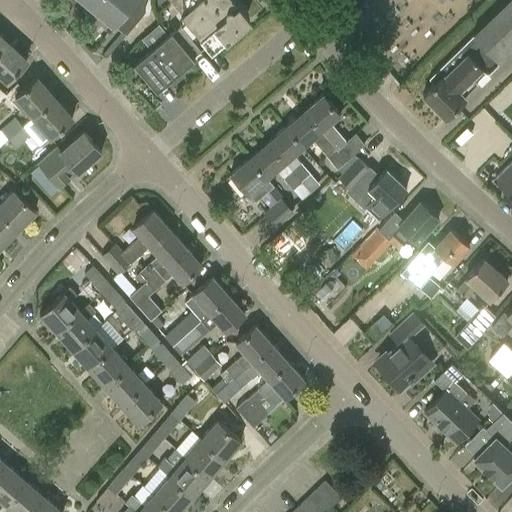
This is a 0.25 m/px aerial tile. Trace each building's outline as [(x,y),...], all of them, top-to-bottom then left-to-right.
[(91,0),(87,5),(112,25),(114,23),(125,32),(145,11),(145,0),(91,0)] [(170,0),(172,1),(198,31),(198,32),(209,46),(248,13),(236,0),(170,0)] [(511,0),(506,0),(471,34),(472,35),(437,69),(443,75),(422,95),(444,119),(465,98),(463,96),(476,83),(472,78),(482,68),(485,71),(489,71),(497,63),(497,60),(511,45),(511,0)] [(170,32),(133,64),(156,92),(193,60),(192,58),(200,51),(180,27),(172,34),(170,32)] [(26,60),(6,41),(0,48),(0,75),(7,82),(26,60)] [(24,87),(14,97),(32,117),(54,98),(36,77),(24,87)] [(322,94),(304,109),(347,159),(354,153),(364,144),(356,135),(347,143),(330,123),(339,114),(322,94)] [(72,118),(54,98),(32,117),(50,138),(51,136),(72,118)] [(347,159),(304,109),(287,124),(304,145),(311,138),(336,168),(347,159)] [(8,138),(24,125),(15,117),(1,129),(8,138)] [(304,145),(287,124),(267,141),(310,190),(318,183),(309,173),(310,172),(294,153),(304,145)] [(8,138),(16,146),(31,134),(24,125),(8,138)] [(82,130),(62,148),(57,143),(36,161),(60,188),(101,151),(82,130)] [(310,190),(267,141),(250,156),(267,176),(276,169),(301,198),(310,190)] [(250,156),(229,173),(247,194),(248,193),(255,200),(259,197),(271,186),(273,185),(266,177),(267,176),(250,156)] [(333,179),(326,186),(338,198),(349,187),(351,189),(371,169),(367,166),(357,156),(356,156),(350,162),(337,176),(338,177),(335,181),(333,179)] [(511,196),(511,160),(494,179),(511,196)] [(369,198),(363,205),(378,218),(388,207),(406,188),(384,168),(367,187),(368,188),(364,193),(369,198)] [(0,201),(0,211),(18,228),(35,211),(12,189),(0,201)] [(268,207),(262,212),(275,227),(293,212),(280,197),(268,207)] [(363,246),(358,252),(353,257),(365,267),(373,258),(375,260),(392,241),(389,238),(393,233),(403,243),(409,236),(416,242),(438,218),(419,201),(404,218),(394,210),(378,228),(376,226),(360,244),(363,246)] [(132,227),(138,235),(122,249),(115,241),(101,254),(118,273),(148,246),(169,228),(152,209),(132,227)] [(18,228),(0,211),(0,246),(18,228)] [(148,246),(156,255),(138,271),(146,280),(185,246),(169,228),(148,246)] [(450,229),(434,246),(427,240),(400,270),(418,286),(444,258),(451,265),(469,246),(450,229)] [(185,246),(146,280),(136,289),(129,295),(152,321),(157,316),(155,313),(160,309),(148,295),(172,273),(181,283),(202,265),(185,246)] [(77,247),(67,253),(77,268),(86,262),(77,247)] [(319,252),(323,265),(336,262),(332,249),(319,252)] [(465,278),(456,288),(464,295),(471,288),(487,302),(489,300),(507,280),(482,257),(464,278),(465,278)] [(101,293),(111,285),(93,264),(83,273),(101,293)] [(129,295),(136,289),(120,271),(113,277),(129,295)] [(169,330),(157,316),(152,321),(173,345),(228,294),(211,276),(191,294),(191,295),(184,301),(192,310),(169,330)] [(111,285),(101,293),(117,310),(127,302),(111,285)] [(70,286),(63,292),(39,313),(55,332),(80,311),(79,310),(70,300),(77,293),(70,286)] [(228,294),(173,345),(181,354),(216,322),(224,332),(245,313),(228,294)] [(88,302),(79,310),(80,311),(55,332),(71,350),(96,329),(86,318),(95,310),(89,303),(88,302)] [(127,302),(117,310),(134,329),(144,321),(127,302)] [(486,306),(485,305),(482,302),(467,319),(455,332),(453,334),(457,337),(467,346),(485,326),(495,314),(486,306)] [(511,306),(508,311),(505,308),(491,325),(503,335),(511,323),(511,306)] [(402,345),(381,367),(404,391),(434,361),(411,338),(425,324),(415,313),(392,335),(402,345)] [(379,314),(363,328),(372,338),(388,325),(379,314)] [(144,321),(134,329),(148,346),(158,337),(144,321)] [(234,343),(243,352),(219,374),(227,383),(216,392),(217,393),(272,343),(255,324),(234,343)] [(112,347),(96,329),(71,350),(87,368),(112,347)] [(158,337),(148,346),(165,364),(174,355),(158,337)] [(272,343),(217,393),(224,401),(227,399),(259,370),(267,379),(268,379),(288,361),(272,343)] [(511,367),(511,351),(503,343),(489,358),(507,374),(511,367)] [(194,369),(212,353),(203,344),(186,359),(194,369)] [(128,365),(112,347),(87,368),(104,387),(128,365)] [(221,364),(212,353),(194,369),(201,377),(204,379),(221,364)] [(174,355),(165,364),(182,383),(189,376),(194,383),(201,377),(194,369),(186,359),(181,363),(174,355)] [(258,388),(247,398),(246,398),(235,407),(252,426),(263,416),(268,412),(267,411),(286,394),(303,378),(288,361),(268,379),(267,379),(257,387),(258,388)] [(475,400),(466,393),(455,382),(463,374),(452,363),(434,381),(445,392),(424,413),(436,424),(437,423),(457,442),(478,420),(467,409),(475,400)] [(144,383),(128,365),(104,387),(120,405),(144,383)] [(161,402),(144,383),(120,405),(137,424),(161,402)] [(216,397),(202,383),(194,390),(208,404),(216,397)] [(172,410),(181,418),(196,401),(187,393),(172,410)] [(181,418),(172,410),(156,429),(165,437),(181,418)] [(494,438),(474,459),(482,468),(491,477),(492,477),(500,485),(511,472),(511,421),(502,412),(485,429),(494,438)] [(216,419),(202,435),(227,456),(241,440),(216,419)] [(156,429),(140,448),(149,456),(165,437),(156,429)] [(202,435),(186,454),(210,475),(227,456),(202,435)] [(140,448),(125,466),(134,473),(149,456),(140,448)] [(186,454),(175,467),(165,457),(159,464),(194,494),(210,475),(186,454)] [(25,480),(7,464),(0,471),(0,500),(4,504),(25,480)] [(169,474),(154,491),(178,511),(194,494),(159,464),(169,474)] [(134,473),(125,466),(109,484),(118,492),(134,473)] [(25,480),(4,504),(13,511),(29,511),(44,495),(25,480)] [(324,480),(316,487),(333,505),(341,497),(324,480)] [(316,487),(306,497),(320,511),(325,511),(333,505),(316,487)] [(131,493),(126,499),(141,511),(178,511),(154,491),(143,503),(131,493)] [(62,511),(63,511),(44,495),(29,511),(62,511)] [(320,511),(306,497),(299,504),(306,511),(320,511)] [(141,511),(126,499),(125,501),(129,505),(123,511),(141,511)]
